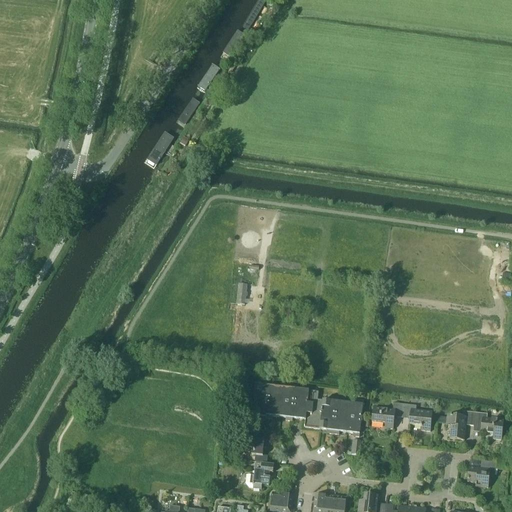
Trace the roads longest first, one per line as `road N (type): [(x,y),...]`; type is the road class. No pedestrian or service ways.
road 1 (unclassified): [(57,164),(93,172),(113,157),(211,0)]
road 2 (secondary): [(57,164),(93,0)]
road 3 (residential): [(404,487),(408,454),(454,458),(450,497),(403,495)]
road 4 (secondary): [(0,308),(57,164)]
